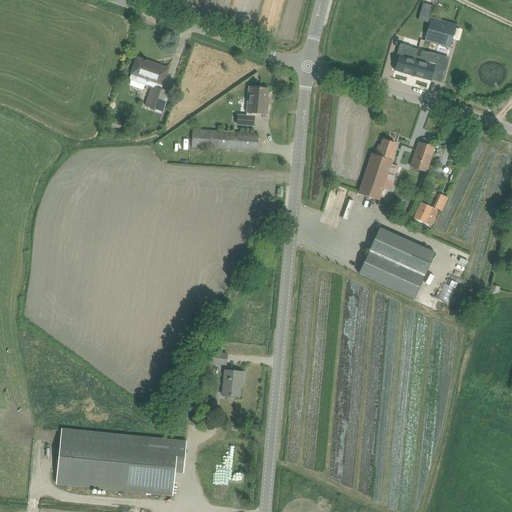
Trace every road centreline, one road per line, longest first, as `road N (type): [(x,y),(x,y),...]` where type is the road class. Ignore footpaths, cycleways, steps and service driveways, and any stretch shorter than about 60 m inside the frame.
road 1 (unclassified): [(265,511),(307,66)]
road 2 (unclassified): [(511,129),(307,66)]
road 3 (unclassified): [(307,66),(115,0)]
